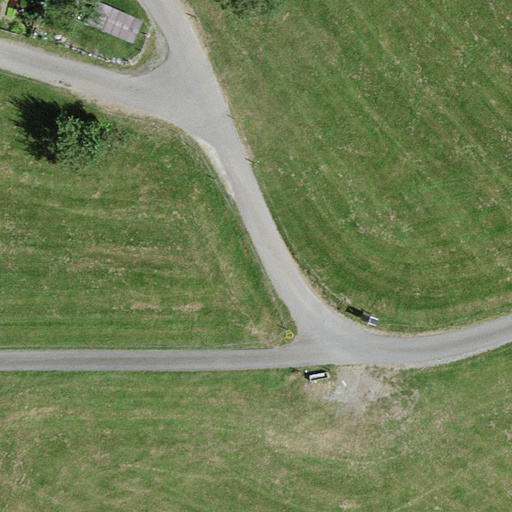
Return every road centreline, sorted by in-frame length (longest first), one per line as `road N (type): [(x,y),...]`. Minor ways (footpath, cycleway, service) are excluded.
road 1 (track): [(0,362),(430,353),(511,332)]
road 2 (track): [(153,0),(171,23),(196,100),(284,274),(319,321),(365,355)]
road 3 (track): [(0,58),(118,90),(196,100)]
